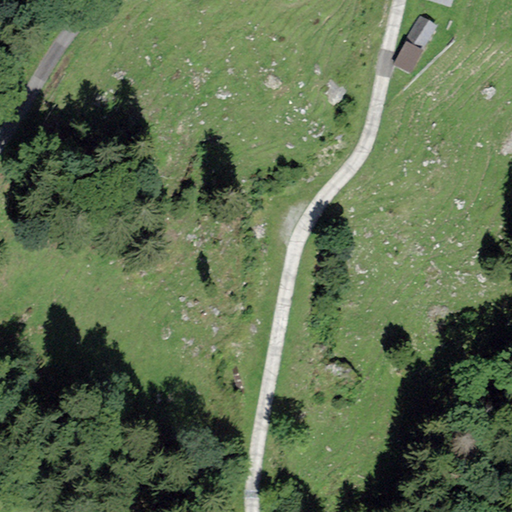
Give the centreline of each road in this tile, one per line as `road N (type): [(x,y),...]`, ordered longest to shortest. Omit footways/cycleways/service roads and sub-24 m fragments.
road 1 (track): [(401,0),(368,140),(314,211),(296,256),(254,472),(254,511)]
road 2 (unclassified): [(96,0),(0,142)]
